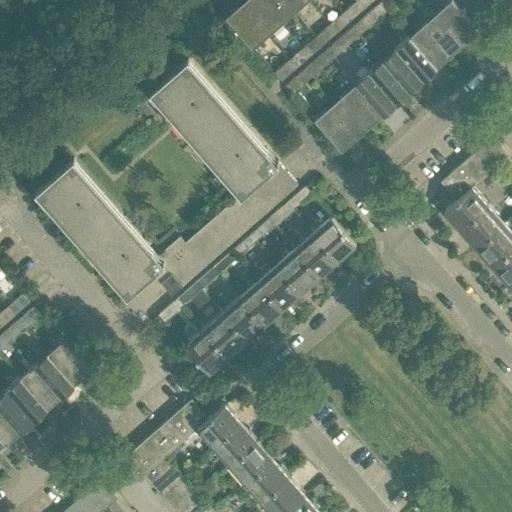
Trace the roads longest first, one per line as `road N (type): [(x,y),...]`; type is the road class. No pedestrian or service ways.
road 1 (residential): [(0,505),(153,371),(5,201)]
road 2 (residential): [(379,511),(280,398),(276,377),(411,250)]
road 3 (residential): [(411,250),(376,209),(376,176),(511,56)]
road 4 (tertiary): [(0,107),(122,0)]
road 5 (residential): [(511,364),(411,250)]
